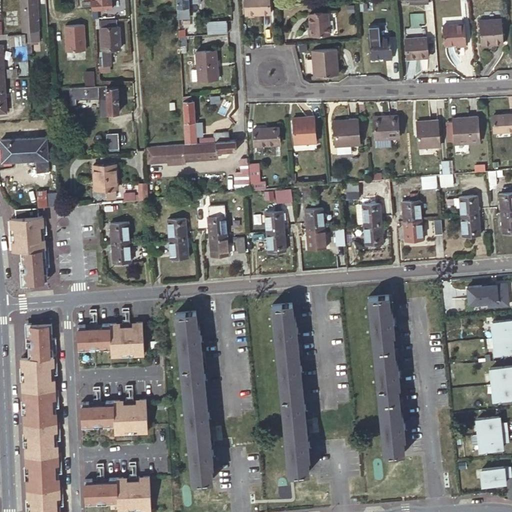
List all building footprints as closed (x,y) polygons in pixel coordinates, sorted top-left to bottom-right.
[(34,0),(21,0),(23,29),(29,28),(29,17),(35,17),(34,0)] [(91,0),(92,7),(93,18),(99,17),(98,8),(113,8),(112,0),(91,0)] [(189,0),(177,0),(178,17),(191,16),(189,0)] [(266,0),(242,0),(244,14),(267,13),(266,0)] [(324,10),(305,11),(307,25),(304,25),(305,33),(327,31),(324,10)] [(117,19),(102,20),(102,27),(101,27),(102,48),(99,49),(100,65),(112,64),(111,48),(121,47),(120,25),(117,25),(117,19)] [(500,19),(478,21),(481,46),(503,44),(500,19)] [(81,20),(64,21),(65,43),(82,42),(81,20)] [(211,34),(228,32),(227,21),(210,23),(211,34)] [(460,23),(439,25),(442,45),(454,43),(454,45),(463,44),(460,23)] [(15,44),(26,44),(26,33),(15,34),(15,44)] [(388,35),(366,37),(368,57),(380,56),(380,58),(390,57),(388,35)] [(425,37),(404,39),(406,59),(427,58),(425,37)] [(332,46),(308,48),(311,75),(334,73),(332,46)] [(218,49),(196,50),(197,67),(190,67),(190,78),(218,77),(217,61),(219,61),(218,49)] [(94,85),(70,86),(71,104),(77,104),(77,99),(100,97),(101,115),(108,115),(108,111),(119,111),(118,85),(107,86),(106,84),(99,84),(97,84),(94,85)] [(189,94),(183,95),(186,142),(196,141),(195,120),(196,121),(195,99),(189,99),(189,94)] [(511,112),(490,115),(492,131),(511,129),(511,112)] [(386,119),(370,120),(372,139),(396,137),(394,115),(386,116),(386,119)] [(309,116),(288,118),(291,144),(312,142),(309,116)] [(474,116),(449,118),(452,144),(477,141),(474,116)] [(354,118),(330,120),(333,146),(357,144),(354,118)] [(435,120),(414,121),(417,147),(437,145),(435,120)] [(274,125),(249,127),(251,144),(276,142),(274,125)] [(214,136),(215,140),(230,139),(230,131),(214,132),(214,136)] [(119,134),(106,135),(107,149),(120,148),(119,134)] [(47,137),(2,139),(3,160),(36,159),(37,172),(49,171),(47,137)] [(215,140),(202,141),(200,141),(196,141),(186,142),(186,143),(186,159),(210,157),(218,156),(217,152),(237,150),(237,140),(236,138),(230,139),(215,140)] [(186,143),(167,144),(168,160),(168,163),(187,161),(186,159),(186,143)] [(167,144),(147,145),(148,162),(168,160),(167,144)] [(233,173),(234,191),(249,189),(248,164),(247,158),(240,159),(240,172),(233,173)] [(114,162),(92,163),(94,188),(105,188),(106,198),(115,197),(114,187),(116,187),(114,162)] [(257,164),(248,164),(249,189),(264,188),(264,182),(258,182),(257,164)] [(453,174),(439,175),(440,187),(454,186),(453,174)] [(145,198),(149,198),(147,175),(139,175),(140,193),(135,193),(134,191),(123,191),(124,200),(145,198)] [(420,177),(422,189),(437,188),(436,176),(420,177)] [(355,180),(340,182),(342,198),(356,197),(355,180)] [(306,184),(289,186),(291,202),(307,201),(306,184)] [(58,206),(57,193),(46,193),(46,190),(37,190),(38,207),(38,206),(48,206),(51,206),(58,206)] [(511,190),(499,191),(501,211),(511,210),(511,190)] [(459,194),(460,215),(478,213),(476,193),(459,194)] [(420,218),(418,198),(400,199),(402,219),(420,218)] [(363,222),(380,221),(379,200),(355,202),(357,222),(363,221),(363,222)] [(36,207),(21,208),(22,216),(16,216),(11,217),(13,249),(19,249),(22,281),(46,279),(45,265),(48,264),(48,256),(45,256),(43,232),(46,232),(46,222),(43,222),(42,215),(39,215),(38,206),(38,207),(36,207)] [(303,207),(305,227),(323,226),(321,206),(303,207)] [(283,229),(281,209),(263,210),(265,230),(283,229)] [(511,210),(501,211),(502,231),(511,230),(511,210)] [(205,214),(207,235),(225,233),(223,213),(205,214)] [(460,215),(462,234),(480,233),(478,213),(460,215)] [(166,217),(168,238),(185,237),(183,216),(166,217)] [(433,232),(441,231),(440,216),(432,217),(433,232)] [(422,238),(420,218),(402,219),(404,239),(422,238)] [(110,222),(112,243),(129,241),(128,220),(110,222)] [(363,222),(364,242),(383,241),(380,221),(363,222)] [(305,227),(307,247),(325,245),(323,226),(305,227)] [(352,226),(344,226),(345,240),(353,240),(352,226)] [(336,246),(345,245),(343,228),(334,229),(336,246)] [(285,249),(283,229),(265,230),(266,250),(285,249)] [(207,235),(209,255),(227,253),(225,233),(207,235)] [(168,238),(170,258),(187,256),(185,237),(168,238)] [(237,252),(245,251),(243,237),(235,238),(237,252)] [(112,243),(113,262),(131,261),(129,241),(112,243)] [(497,286),(496,284),(467,287),(469,304),(488,302),(488,306),(509,304),(507,285),(497,286)] [(389,294),(369,296),(385,452),(405,451),(403,436),(405,435),(403,410),(400,410),(398,384),(400,384),(398,358),(395,358),(393,332),(395,331),(393,306),(390,306),(389,294)] [(293,302),(272,304),(289,472),(308,470),(307,456),(309,456),(296,317),(294,317),(293,302)] [(196,310),(177,312),(193,481),(213,478),(212,464),(214,464),(200,324),(197,324),(196,310)] [(492,337),(511,335),(511,318),(491,321),(492,337)] [(76,324),(77,346),(89,345),(99,345),(109,344),(110,354),(120,354),(120,350),(133,350),(133,353),(143,353),(142,321),(135,321),(135,324),(116,325),(115,322),(108,323),(101,323),(101,326),(85,327),(84,324),(76,324)] [(52,354),(51,337),(51,322),(26,323),(28,356),(20,356),(27,511),(59,511),(59,505),(59,488),(58,473),(57,453),(56,440),(55,422),(55,407),(54,390),(53,373),(52,357),(52,354)] [(511,335),(492,337),(494,354),(511,352),(511,335)] [(491,383),(511,381),(511,365),(489,367),(491,383)] [(511,381),(491,383),(493,401),(511,398),(511,381)] [(80,403),(81,425),(93,424),(103,424),(113,423),(114,433),(124,433),(124,430),(137,429),(137,432),(147,432),(146,400),(139,400),(139,404),(120,405),(119,401),(112,402),(105,402),(105,405),(89,406),(88,403),(80,403)] [(477,434),(509,431),(508,423),(501,423),(501,415),(476,418),(477,434)] [(509,439),(509,431),(477,434),(479,451),(504,449),(503,440),(509,439)] [(481,486),(505,483),(504,473),(511,473),(510,465),(479,468),(481,486)] [(84,482),(85,504),(97,504),(107,503),(117,502),(117,511),(127,511),(128,511),(128,509),(141,508),(141,511),(151,511),(149,479),(143,479),(143,483),(123,484),(123,480),(116,481),(109,481),(109,484),(92,485),(92,482),(84,482)]
